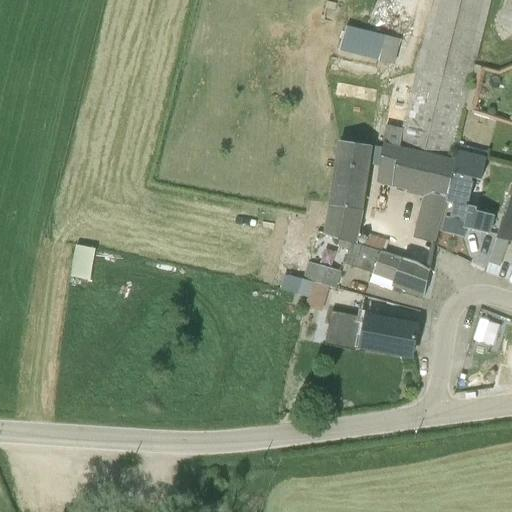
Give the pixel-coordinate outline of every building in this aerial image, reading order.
[(434,0),(411,86),(393,84),(382,128),(385,127),(376,183),(405,191),(405,194),(422,199),(413,239),(434,244),(437,231),(457,152),(458,145),(454,143),(490,0),(434,0)] [(511,0),(507,0),(499,18),(500,18),(497,24),(511,31),(511,33),(511,0)] [(346,27),(335,60),(373,70),(378,61),(394,65),(400,40),(346,27)] [(475,65),(464,107),(476,110),(485,73),(499,76),(511,70),(511,65),(499,71),(475,65)] [(357,244),(374,148),(337,142),(323,235),(349,244),(350,243),(357,244)] [(437,231),(462,236),(464,229),(487,234),(492,215),(476,211),(477,208),(466,205),(472,179),(480,181),(486,159),(457,152),(437,231)] [(511,197),(489,263),(499,266),(508,242),(511,242),(511,197)] [(391,292),(393,287),(424,297),(429,271),(418,263),(350,243),(345,265),(372,274),(369,283),(391,292)] [(75,246),(70,277),(90,281),(96,249),(75,246)] [(302,279),(327,287),(336,289),(341,272),(307,263),(302,279)] [(307,298),(305,307),(320,312),(327,287),(302,279),(298,295),(307,298)] [(298,295),(294,294),(292,303),(305,307),(307,298),(298,295)] [(331,313),(327,331),(362,338),(360,348),(411,357),(417,328),(365,317),(364,319),(331,313)]
